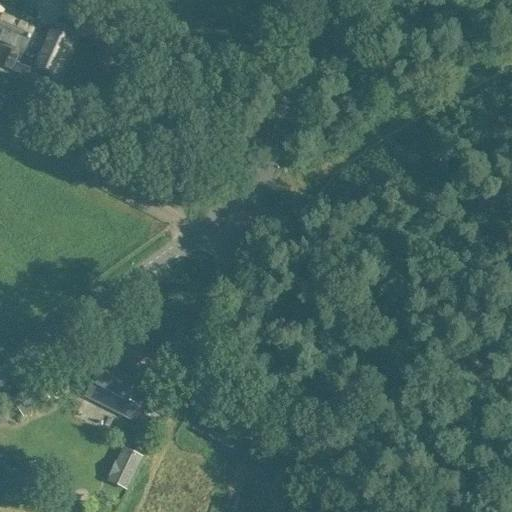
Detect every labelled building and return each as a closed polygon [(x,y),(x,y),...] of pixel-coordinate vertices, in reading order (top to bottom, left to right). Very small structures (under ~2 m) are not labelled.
[(0,42),(22,52),(14,71),(29,78),(34,67),(54,76),(69,41),(49,32),(48,33),(33,26),(31,31),(0,17),(0,42)] [(87,83),(73,101),(103,123),(117,105),(87,83)] [(85,397),(130,420),(147,387),(102,364),(85,397)] [(36,382),(10,400),(23,418),(49,401),(36,382)] [(121,449),(105,483),(126,492),(141,458),(121,449)]
